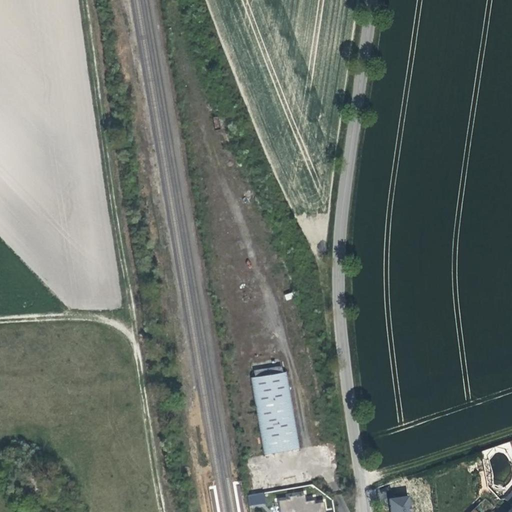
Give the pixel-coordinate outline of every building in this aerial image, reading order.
[(262,454),(297,448),(284,374),(249,380),(262,454)] [(263,492),(247,495),(249,505),(265,503),(263,492)] [(289,511),(288,511),(322,511),(321,501),(311,502),(311,499),(303,500),(301,492),(286,495),(286,497),(289,511)] [(286,497),(275,499),(277,511),(286,511),(289,511),(286,497)] [(408,511),(406,497),(387,500),(388,511),(408,511)]
